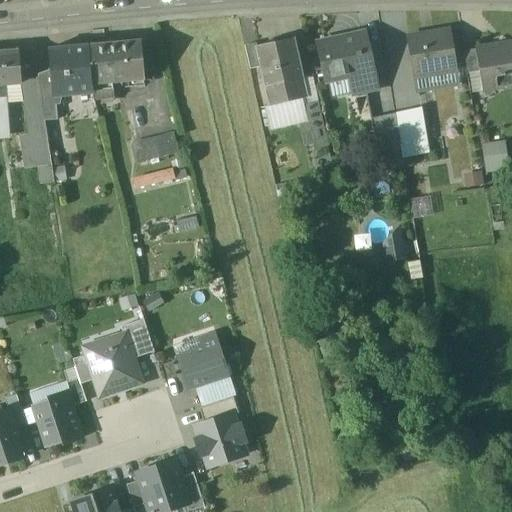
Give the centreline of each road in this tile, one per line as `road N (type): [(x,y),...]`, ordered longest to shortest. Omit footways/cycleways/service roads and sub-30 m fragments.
road 1 (secondary): [(292,0),(0,23)]
road 2 (residential): [(131,452),(177,437),(163,395),(117,409)]
road 3 (residential): [(0,491),(131,452)]
